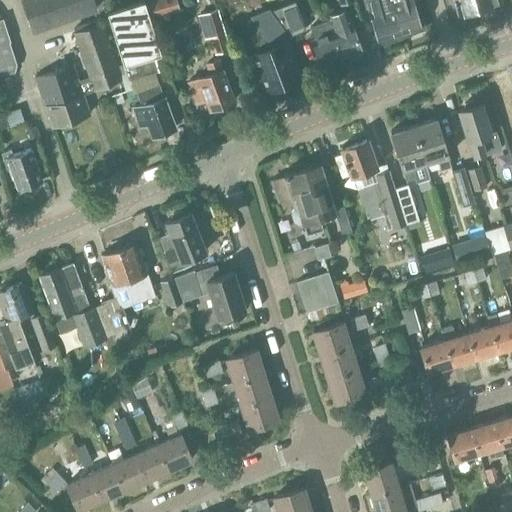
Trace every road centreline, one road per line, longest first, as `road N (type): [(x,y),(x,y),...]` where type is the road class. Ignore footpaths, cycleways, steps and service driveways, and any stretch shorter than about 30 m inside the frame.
road 1 (residential): [(315,446),(219,157)]
road 2 (residential): [(219,157),(453,63)]
road 3 (residential): [(0,251),(219,157)]
road 4 (residential): [(511,387),(315,446)]
road 5 (residential): [(315,446),(149,511)]
